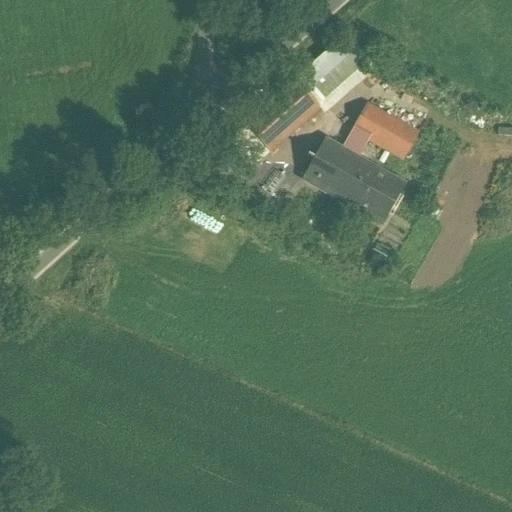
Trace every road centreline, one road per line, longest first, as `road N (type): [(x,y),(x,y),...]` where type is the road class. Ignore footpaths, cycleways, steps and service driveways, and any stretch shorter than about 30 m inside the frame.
road 1 (unclassified): [(200,115),(0,296)]
road 2 (unclassified): [(333,0),(200,115)]
